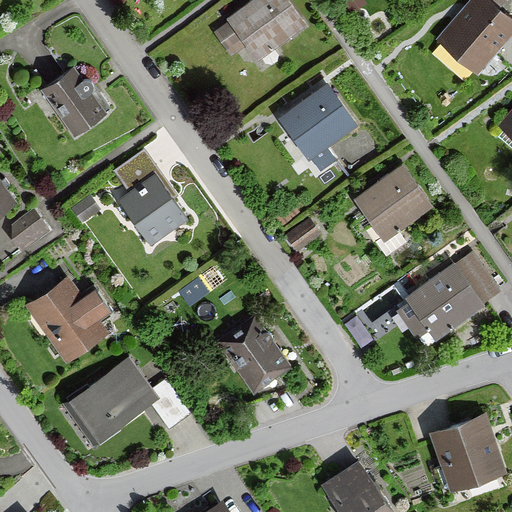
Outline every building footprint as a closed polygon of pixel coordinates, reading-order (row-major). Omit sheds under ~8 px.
[(304,29),(283,0),(251,0),(224,19),(227,22),(213,32),(230,56),(243,46),(256,63),(304,29)] [(511,34),(511,20),(484,0),(476,0),(440,48),(480,77),(511,34)] [(42,92),(73,137),(106,114),(75,69),(42,92)] [(355,128),(326,87),(277,121),(306,162),(355,128)] [(511,110),(497,130),(511,141),(511,110)] [(118,200),(152,246),(187,221),(154,176),(158,173),(143,154),(115,175),(128,193),(118,200)] [(431,210),(402,167),(353,200),(381,242),(431,210)] [(0,214),(16,204),(0,179),(0,214)] [(11,231),(23,248),(53,228),(42,211),(11,231)] [(288,238),(297,253),(320,238),(311,224),(288,238)] [(454,268),(452,264),(401,299),(406,306),(398,311),(417,340),(427,334),(433,342),(501,295),(473,255),(454,268)] [(180,284),(190,300),(226,277),(216,261),(180,284)] [(83,298),(68,276),(25,306),(66,365),(110,334),(100,321),(110,314),(94,290),(83,298)] [(290,367),(250,314),(213,341),(253,395),(290,367)] [(152,392),(128,358),(66,402),(97,447),(153,407),(169,429),(190,415),(167,381),(152,392)] [(449,493),(506,474),(485,414),(428,433),(449,493)] [(392,511),(356,462),(320,488),(337,511),(392,511)] [(228,511),(222,503),(210,511),(228,511)]
